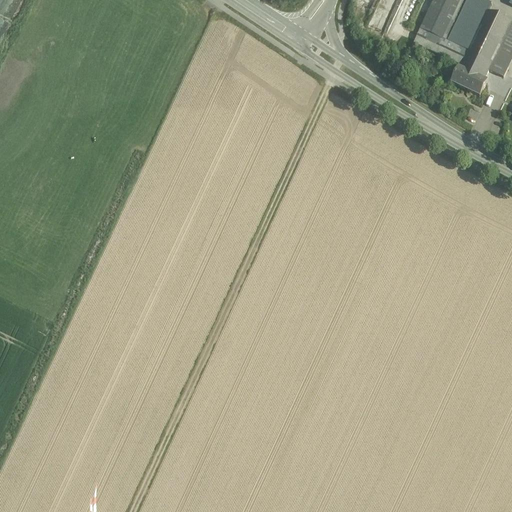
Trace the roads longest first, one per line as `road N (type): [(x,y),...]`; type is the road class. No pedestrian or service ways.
road 1 (track): [(331,63),(294,162),(132,511)]
road 2 (tertiary): [(302,45),(511,169)]
